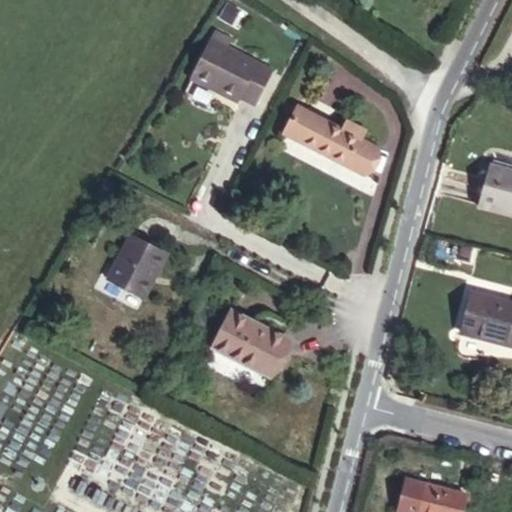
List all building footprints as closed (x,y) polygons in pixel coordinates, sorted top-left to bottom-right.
[(227,4),(220,17),(231,24),(238,10),(227,4)] [(215,32),(211,39),(226,47),(230,40),(215,32)] [(226,47),(211,39),(191,78),(215,91),(217,87),(223,91),(221,94),(238,103),(240,98),(255,106),(273,72),(226,47)] [(342,131),(298,108),(285,133),(364,174),(377,149),(360,141),(365,132),(347,122),(342,131)] [(511,171),(489,165),(478,206),(511,215),(511,171)] [(107,179),(96,197),(105,203),(116,185),(107,179)] [(108,279),(144,298),(166,254),(131,236),(108,279)] [(511,304),(471,294),(461,333),(511,345),(511,304)] [(186,328),(198,334),(210,309),(199,303),(186,328)] [(288,340),(232,311),(213,348),(269,377),(288,340)] [(406,480),(398,511),(400,511),(461,511),(466,495),(406,480)]
